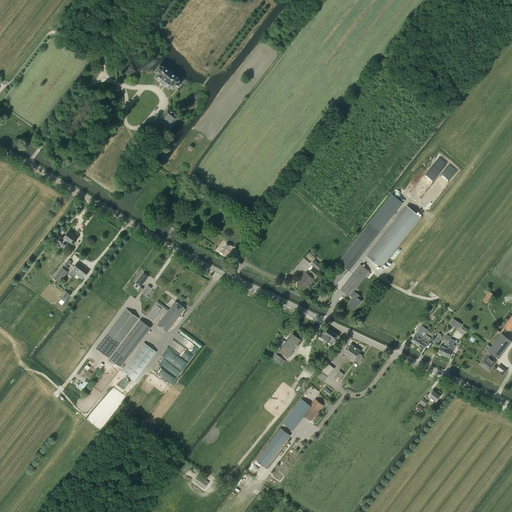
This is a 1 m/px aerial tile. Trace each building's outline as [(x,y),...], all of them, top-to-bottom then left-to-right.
[(163,67),(160,65),(154,72),(157,74),(155,77),(160,81),(164,85),(165,85),(170,88),(171,87),(174,89),(175,87),(176,89),(181,83),(179,82),(180,80),(177,78),(178,77),(164,66),(163,67)] [(180,116),(168,107),(168,108),(164,112),(160,117),(157,122),(168,131),(180,116)] [(390,213),(400,202),(392,194),(381,205),(390,213)] [(369,223),(351,246),(360,253),(378,230),(390,215),(381,209),(369,223)] [(381,268),(420,217),(410,209),(370,259),(381,268)] [(75,237),(67,231),(63,237),(64,237),(63,238),(61,237),(57,242),(64,247),(68,242),(67,242),(68,240),(72,244),(74,243),(75,242),(74,240),(73,240),(75,237)] [(226,256),(234,246),(224,240),(217,250),(226,256)] [(310,264),(320,272),(324,267),(314,259),(310,264)] [(79,272),(83,267),(77,263),(69,273),(72,276),(74,273),(76,275),(79,272)] [(354,291),(369,271),(360,264),(340,289),(349,297),(350,296),(353,298),(350,302),(351,303),(349,306),(354,310),(362,301),(358,299),(360,296),(357,293),(356,293),(354,291)] [(64,269),(62,268),(55,277),(59,281),(57,283),(59,284),(61,282),(60,281),(68,271),(66,270),(68,268),(65,267),(64,269)] [(79,272),(77,275),(82,279),(85,276),(85,277),(89,272),(83,267),(79,272)] [(313,278),(315,277),(319,273),(313,268),(309,272),(308,274),(306,272),(297,282),(306,289),(314,279),(313,278)] [(143,273),(136,283),(141,286),(148,276),(143,273)] [(334,276),(330,281),(335,285),(339,280),(334,276)] [(491,296),(493,294),(489,291),(482,300),(487,304),(490,299),(492,300),(493,298),(491,296)] [(71,295),(67,292),(61,299),(65,302),(71,295)] [(169,310),(157,301),(146,316),(149,319),(159,307),(167,313),(157,325),(167,332),(185,308),(175,301),(169,310)] [(120,344),(139,318),(126,309),(108,334),(120,344)] [(147,325),(140,319),(116,351),(123,357),(147,325)] [(450,325),(456,328),(459,323),(454,319),(450,325)] [(441,322),(436,329),(439,332),(445,325),(441,322)] [(461,329),(460,330),(465,333),(468,329),(463,326),(463,325),(459,323),(456,328),(458,330),(459,328),(461,329)] [(326,340),(332,331),(326,327),(323,333),(322,332),(319,336),(324,339),(326,340)] [(422,329),(419,333),(417,337),(415,335),(411,341),(418,346),(426,335),(429,331),(426,329),(425,331),(422,329)] [(338,336),(332,331),(326,340),(332,344),(338,336)] [(173,350),(167,360),(182,371),(201,345),(183,332),(181,335),(178,332),(170,342),(174,345),(171,349),(173,350)] [(286,341),(279,351),(288,358),(296,347),(297,348),(300,343),(299,342),(301,340),(292,333),(286,341)] [(433,341),(438,344),(441,337),(441,334),(439,333),(437,335),(437,336),(433,341)] [(445,342),(443,346),(441,345),(438,353),(442,355),(446,347),(449,339),(450,336),(446,334),(443,341),(445,342)] [(498,359),(511,341),(502,334),(489,351),(489,352),(488,353),(489,353),(487,356),(487,355),(480,364),(489,371),(496,362),(489,357),(491,353),(498,359)] [(431,338),(426,335),(418,346),(424,349),(427,344),(431,338)] [(448,358),(452,350),(449,349),(451,344),(453,340),(449,339),(446,347),(442,355),(448,358)] [(144,342),(122,372),(135,381),(156,352),(144,342)] [(344,353),(348,356),(349,354),(351,356),(356,348),(350,344),(344,353)] [(360,351),(356,348),(351,356),(349,354),(348,356),(354,360),(354,362),(356,363),(359,362),(363,357),(362,357),(363,355),(359,353),(360,351)] [(277,354),(273,359),(278,363),(282,358),(277,354)] [(328,376),(334,368),(327,363),(322,371),(328,376)] [(506,369),(499,365),(496,369),(500,371),(499,373),(502,375),(506,369)] [(172,383),(176,377),(167,371),(165,374),(167,375),(165,378),(172,383)] [(123,377),(118,386),(124,389),(129,381),(123,377)] [(432,401),(433,400),(436,402),(441,395),(433,389),(428,396),(432,399),(431,400),(432,401)] [(311,421),(323,405),(315,399),(303,414),(311,421)] [(418,405),(415,409),(421,413),(424,408),(418,405)] [(281,428),(256,460),(266,468),(291,435),(281,428)] [(245,473),(241,478),(246,483),(251,478),(245,473)] [(198,475),(193,481),(204,489),(209,482),(198,475)]
